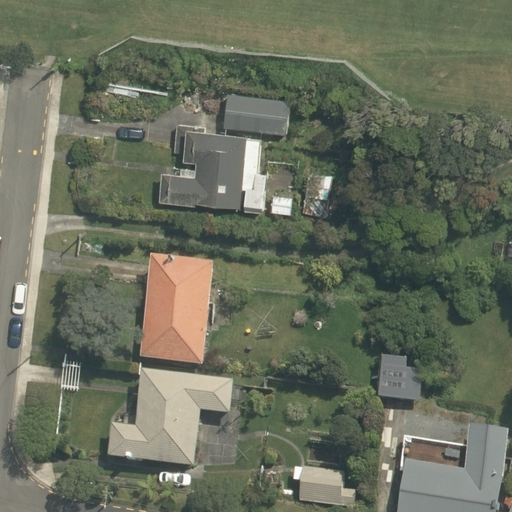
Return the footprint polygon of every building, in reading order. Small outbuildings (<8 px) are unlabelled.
[(226,93),(221,128),(284,136),(288,102),(226,93)] [(260,139),(185,131),(182,162),(195,164),(193,177),(160,174),(157,204),(260,215),(265,174),(256,173),(260,139)] [(307,170),(304,193),(276,191),(274,210),(329,215),(331,201),(334,172),(307,170)] [(212,266),(152,258),(138,365),(199,372),(212,266)] [(425,364),(380,359),(375,402),(421,407),(425,364)] [(132,429),(106,427),(102,462),(189,471),(194,416),(227,420),(231,384),(137,375),(132,429)] [(493,511),(506,436),(468,430),(461,477),(405,469),(398,511),(493,511)] [(347,474),(293,469),(291,488),(306,489),(304,506),(356,511),(358,491),(346,490),(347,474)]
